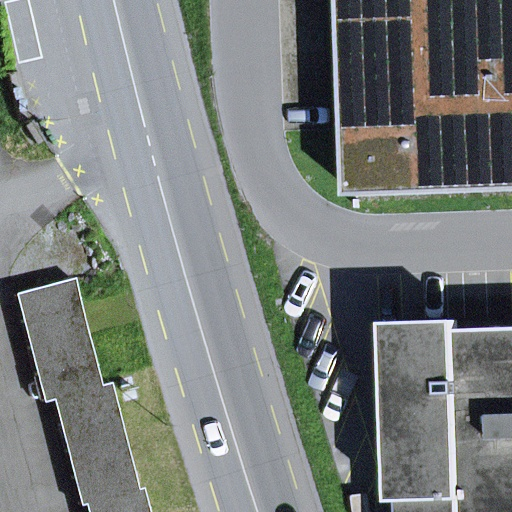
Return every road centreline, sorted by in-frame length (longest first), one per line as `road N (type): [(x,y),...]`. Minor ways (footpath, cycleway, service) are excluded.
road 1 (primary): [(257,511),(155,164)]
road 2 (primary): [(155,164),(114,0)]
road 3 (residential): [(155,164),(0,204)]
